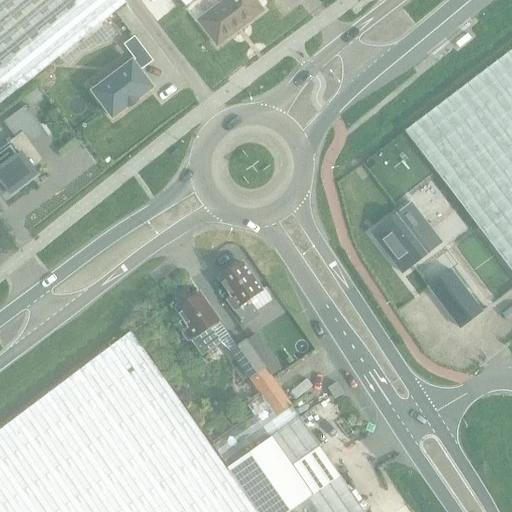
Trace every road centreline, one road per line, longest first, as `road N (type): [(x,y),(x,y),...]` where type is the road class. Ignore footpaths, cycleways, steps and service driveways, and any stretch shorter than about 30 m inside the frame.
road 1 (primary): [(0,363),(215,205)]
road 2 (secondary): [(432,413),(296,193)]
road 3 (secondary): [(262,218),(403,429)]
road 4 (primary): [(199,175),(0,318)]
